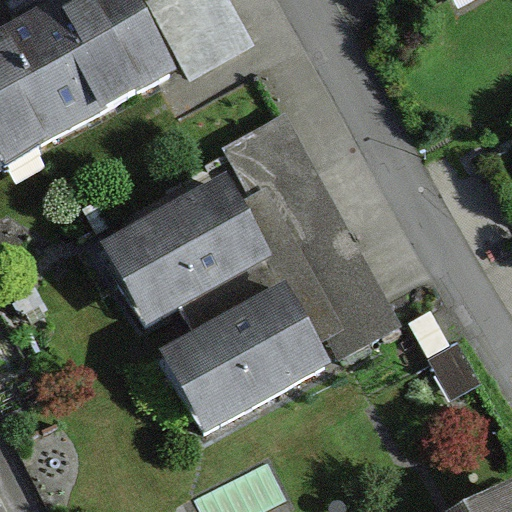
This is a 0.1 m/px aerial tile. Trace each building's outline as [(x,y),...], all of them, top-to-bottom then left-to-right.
[(146,0),(77,0),(0,42),(0,153),(13,177),(191,80),(146,0)] [(292,114),(224,151),(240,181),(284,262),(298,288),(343,372),(411,335),(292,114)] [(240,181),(111,255),(158,335),(284,262),(240,181)] [(343,372),(298,288),(170,358),(217,442),(343,372)] [(511,511),(511,496),(482,511),(511,511)]
